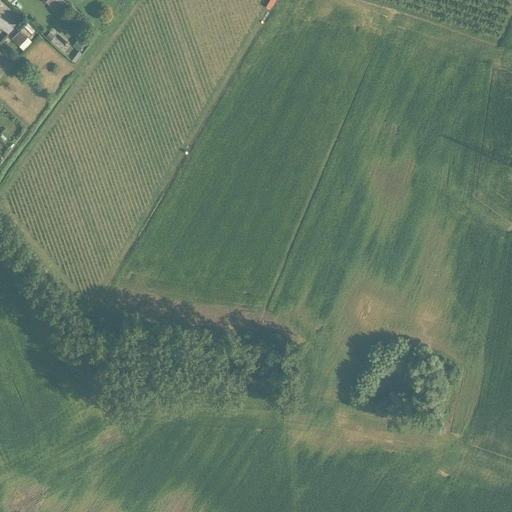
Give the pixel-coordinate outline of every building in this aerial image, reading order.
[(47,0),(45,2),(58,14),(64,8),(62,6),(66,3),(62,0),(47,0)] [(71,7),(66,13),(75,22),(80,17),(74,11),(75,11),(71,7)] [(27,23),(23,27),(31,34),(35,30),(27,23)] [(22,28),(11,39),(22,51),(31,42),(27,38),(30,35),(22,28)] [(49,32),(45,37),(50,41),(54,36),(49,32)] [(78,51),(71,60),(74,63),(81,53),(79,52),(78,51),(85,44),(78,38),(71,46),(78,51)]
